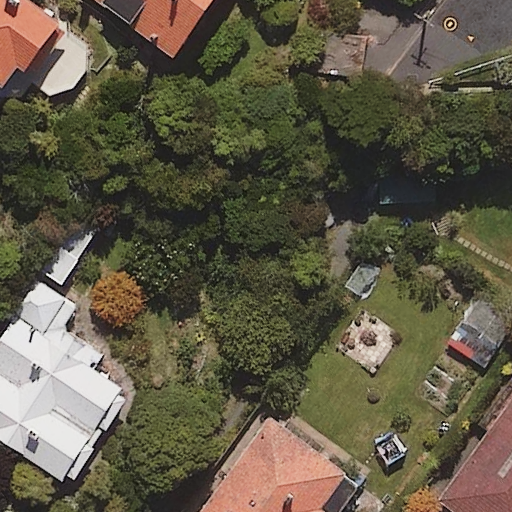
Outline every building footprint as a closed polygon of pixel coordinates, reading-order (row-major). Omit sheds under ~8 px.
[(69,24),(34,0),(0,0),(0,80),(20,95),(69,24)] [(100,0),(182,59),(225,0),(100,0)] [(369,35),(333,35),(332,78),(368,79),(369,35)] [(382,171),(382,205),(437,204),(436,169),(382,171)] [(36,265),(64,284),(111,214),(83,195),(36,265)] [(79,307),(35,278),(9,318),(16,322),(0,346),(0,437),(68,482),(126,391),(95,371),(104,357),(64,331),(79,307)] [(511,511),(511,402),(441,502),(454,511),(511,511)] [(328,511),(351,481),(268,422),(204,511),(328,511)]
